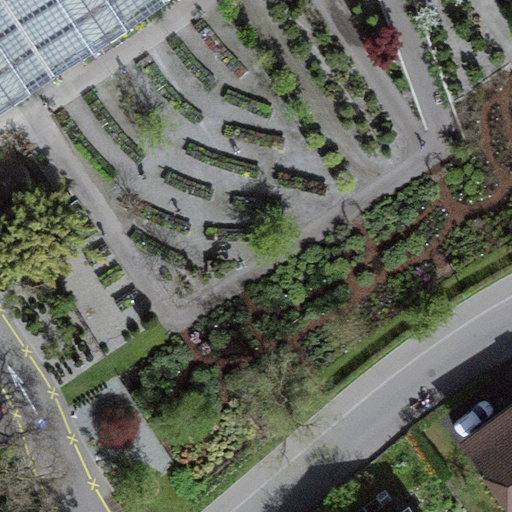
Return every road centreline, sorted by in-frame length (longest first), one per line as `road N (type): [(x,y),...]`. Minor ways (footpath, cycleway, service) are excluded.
road 1 (tertiary): [(511,328),(463,352),(270,511)]
road 2 (unknown): [(85,511),(0,346)]
